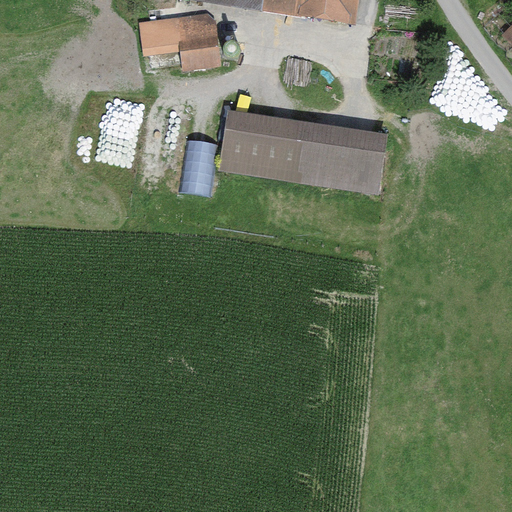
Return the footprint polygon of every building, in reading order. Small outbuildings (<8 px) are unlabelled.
[(277,0),(300,4),(299,8),(351,17),(354,0),(277,0)] [(396,0),(396,11),(421,13),(422,0),(396,0)] [(182,39),(185,64),(211,61),(208,33),(214,32),(211,12),(144,20),(147,43),(182,39)] [(225,166),(373,189),(381,139),(232,116),(225,166)] [(214,198),(216,147),(187,146),(184,197),(214,198)]
